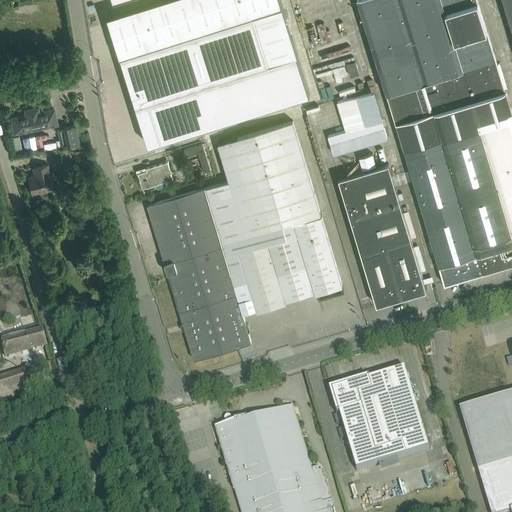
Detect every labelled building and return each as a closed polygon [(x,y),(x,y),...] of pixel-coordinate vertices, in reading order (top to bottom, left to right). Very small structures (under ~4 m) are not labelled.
[(280,0),(156,0),(107,15),(120,56),(121,56),(148,144),(310,93),(297,54),(298,54),(280,0)] [(395,122),(396,122),(396,121),(505,88),(477,0),(357,0),(387,92),(395,122)] [(511,0),(503,0),(511,28),(511,0)] [(359,73),(355,60),(346,63),(350,76),(359,73)] [(511,263),(511,110),(506,90),(505,88),(424,113),(396,121),(396,122),(401,138),(403,143),(400,144),(402,150),(404,149),(445,283),(456,280),(511,263)] [(374,90),(337,101),(346,130),(381,119),(383,119),(374,90)] [(14,133),(57,124),(54,108),(43,111),(39,112),(39,111),(38,111),(37,107),(24,110),(25,114),(11,117),(14,133)] [(346,130),(328,135),(330,143),(333,152),(387,136),(384,127),(382,119),(381,120),(381,119),(346,130)] [(229,178),(204,186),(230,270),(243,266),(248,281),(257,310),(286,302),(285,300),(315,291),(315,292),(342,284),(321,214),(322,214),(322,213),(321,213),(294,123),(293,120),(237,137),(238,142),(219,146),(229,178)] [(59,133),(62,147),(79,143),(75,125),(63,127),(64,132),(59,133)] [(198,152),(204,171),(211,169),(202,143),(184,148),(186,156),(198,152)] [(168,160),(147,167),(146,167),(147,169),(138,172),(142,188),(173,179),(168,160)] [(426,289),(400,201),(388,162),(339,177),(376,304),(426,289)] [(31,193),(53,187),(49,171),(48,164),(33,167),(35,175),(28,176),(31,193)] [(204,186),(147,204),(177,303),(183,324),(180,325),(182,330),(185,329),(194,359),(223,350),(251,341),(248,331),(249,328),(249,326),(248,324),(245,322),(236,293),(237,293),(237,292),(236,293),(230,270),(204,186)] [(25,332),(1,338),(6,357),(47,346),(42,329),(25,334),(25,332)] [(51,363),(45,365),(47,375),(53,374),(51,363)] [(368,377),(338,386),(339,388),(332,390),(333,392),(330,393),(337,414),(339,414),(356,471),(429,449),(405,368),(369,379),(368,377)] [(0,377),(0,401),(35,390),(31,375),(28,376),(26,370),(0,377)] [(511,511),(511,393),(459,409),(490,511),(511,511)] [(251,416),(250,416),(249,417),(249,418),(249,419),(249,420),(243,421),(242,418),(215,427),(240,511),(335,511),(323,470),(313,473),(293,405),(290,406),(289,404),(251,416)]
